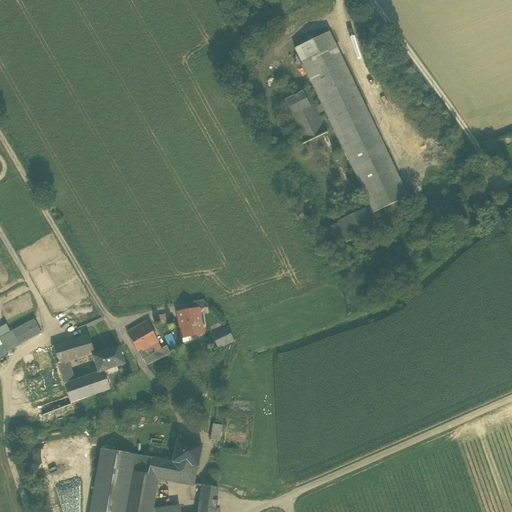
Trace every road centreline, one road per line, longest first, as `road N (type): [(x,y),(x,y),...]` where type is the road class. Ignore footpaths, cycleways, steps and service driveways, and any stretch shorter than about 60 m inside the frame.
road 1 (unclassified): [(0,134),(124,347),(175,414)]
road 2 (unclassified): [(255,511),(511,397)]
road 3 (unclassified): [(369,0),(511,195)]
road 4 (track): [(60,336),(25,349),(3,369),(7,432),(30,511)]
road 5 (unclassified): [(0,231),(60,336)]
